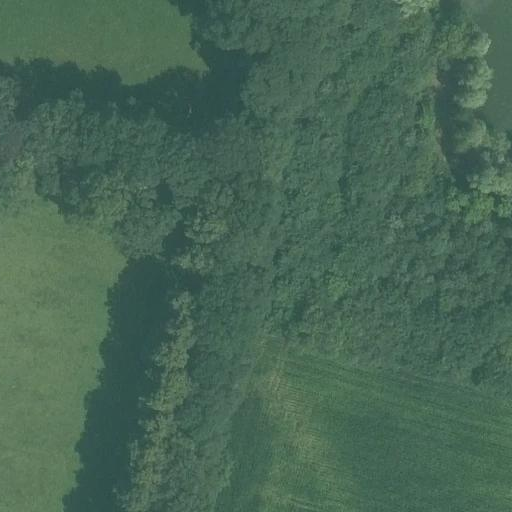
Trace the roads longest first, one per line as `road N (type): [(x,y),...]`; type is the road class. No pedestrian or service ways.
road 1 (unclassified): [(158,511),(281,0)]
road 2 (track): [(0,148),(194,193),(229,222)]
